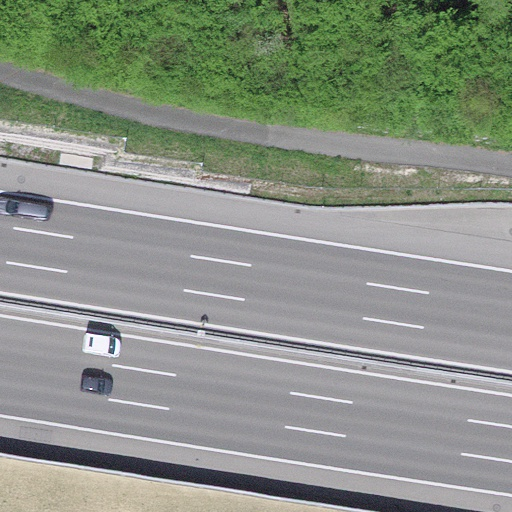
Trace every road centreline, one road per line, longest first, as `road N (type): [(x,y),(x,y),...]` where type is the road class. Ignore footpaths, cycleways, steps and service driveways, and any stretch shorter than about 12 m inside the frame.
road 1 (track): [(0,69),(268,134),(511,163)]
road 2 (motorway): [(511,321),(0,241)]
road 3 (motorway): [(0,365),(511,444)]
